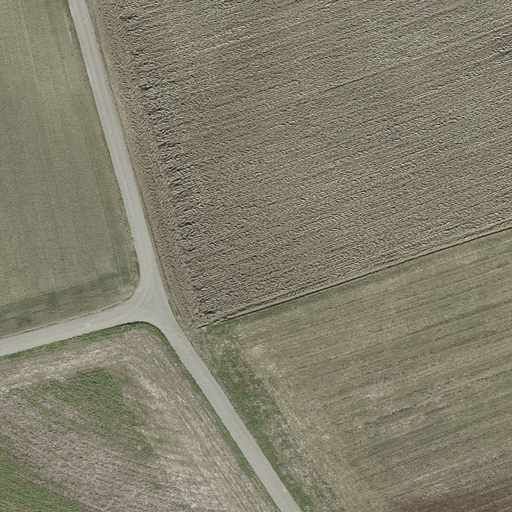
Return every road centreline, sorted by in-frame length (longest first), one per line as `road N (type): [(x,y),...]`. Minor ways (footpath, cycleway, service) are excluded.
road 1 (track): [(74,0),(152,296),(136,308),(0,346)]
road 2 (track): [(152,296),(293,511)]
